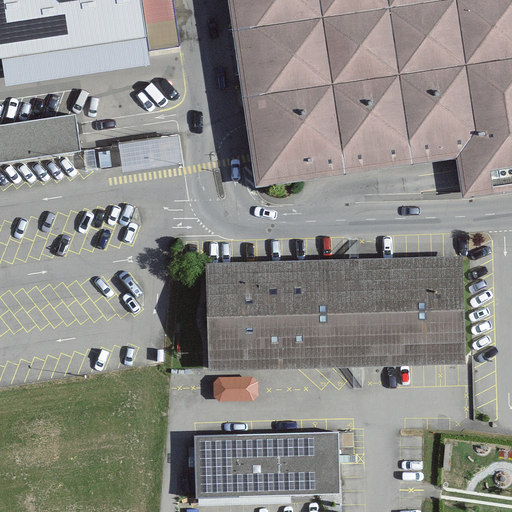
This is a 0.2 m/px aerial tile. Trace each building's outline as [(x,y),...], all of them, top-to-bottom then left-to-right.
[(0,0),(0,65),(3,87),(149,66),(146,49),(139,0),(0,0)] [(172,0),(139,0),(146,49),(178,45),(172,0)] [(511,0),(226,0),(227,5),(252,138),(262,190),(454,157),(462,194),(511,186),(511,0)] [(78,129),(76,116),(0,128),(0,166),(82,153),(78,129)] [(178,136),(119,147),(124,175),(183,164),(178,136)] [(463,258),(208,265),(211,371),(466,363),(463,258)] [(215,377),(216,400),(258,399),(257,375),(215,377)] [(213,436),(193,437),(196,508),(340,503),(337,432),(213,436)]
